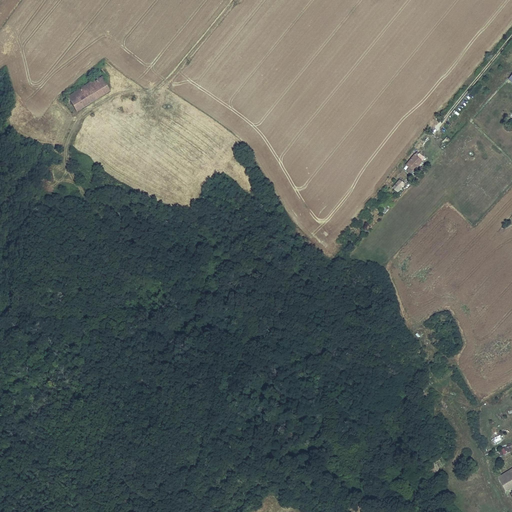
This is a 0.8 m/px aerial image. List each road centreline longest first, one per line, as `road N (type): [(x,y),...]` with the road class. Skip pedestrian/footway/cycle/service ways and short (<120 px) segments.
road 1 (track): [(0,320),(10,299),(7,280),(20,268),(123,268),(123,251),(67,166),(65,144),(82,115),(172,75),(234,0)]
road 2 (track): [(511,35),(429,137)]
